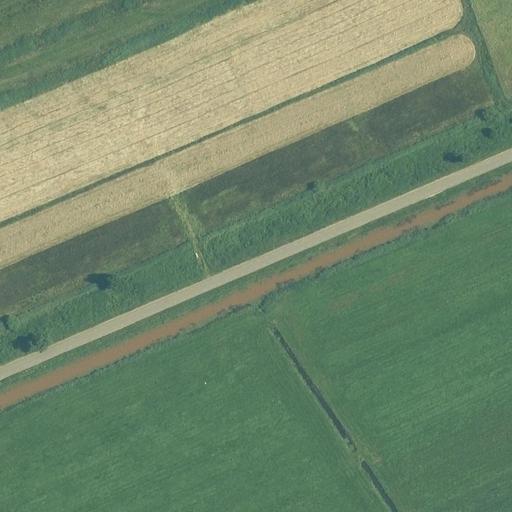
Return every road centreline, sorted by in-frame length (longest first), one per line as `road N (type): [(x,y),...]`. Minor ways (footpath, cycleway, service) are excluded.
road 1 (unclassified): [(0,375),(511,157)]
road 2 (track): [(210,284),(164,173)]
